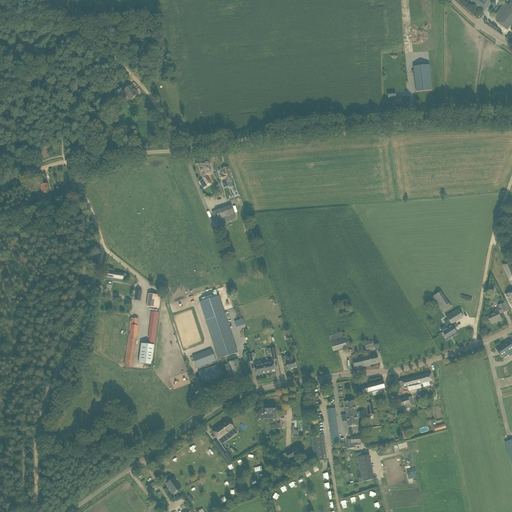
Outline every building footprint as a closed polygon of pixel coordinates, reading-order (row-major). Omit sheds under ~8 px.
[(468,0),(485,12),(492,0),(468,0)] [(507,30),(511,22),(511,0),(508,5),(511,7),(499,23),(507,30)] [(147,46),(141,55),(147,59),(153,50),(147,46)] [(430,65),(413,67),(416,92),(432,90),(430,65)] [(122,78),(117,81),(123,89),(122,90),(124,92),(122,93),(126,99),(128,98),(131,102),(138,97),(132,89),(131,89),(129,85),(128,86),(122,78)] [(403,105),(402,105),(402,102),(396,102),(395,98),(396,98),(395,92),(388,93),(389,98),(392,98),(392,102),(392,108),(399,108),(399,109),(403,108),(403,105)] [(207,162),(199,164),(202,179),(204,183),(205,182),(205,183),(205,184),(207,187),(212,184),(207,177),(207,174),(210,174),(207,162)] [(223,184),(232,181),(228,167),(222,169),(224,175),(221,176),(223,184)] [(47,184),(40,185),(42,193),(40,193),(41,197),(45,196),(44,193),(49,192),(47,184)] [(234,216),(231,206),(212,212),(215,222),(219,221),(234,216)] [(112,281),(123,283),(123,280),(126,280),(127,279),(127,276),(126,274),(114,272),(106,271),(104,280),(108,280),(109,278),(113,278),(112,281)] [(441,291),(430,298),(435,307),(437,306),(441,313),(443,312),(444,313),(452,308),(449,304),(441,291)] [(161,295),(148,294),(147,307),(159,308),(161,295)] [(238,353),(219,296),(200,303),(218,360),(238,353)] [(502,313),(506,311),(503,304),(498,307),(500,310),(495,312),(495,313),(488,317),(491,323),(496,321),(497,322),(501,320),(498,314),(501,313),(502,313)] [(454,323),(463,317),(458,309),(446,316),(451,325),(454,323)] [(152,365),(159,313),(151,312),(148,338),(149,338),(148,345),(141,344),(139,363),(152,365)] [(133,368),(137,340),(138,326),(139,319),(130,318),(128,339),(124,366),(133,368)] [(457,327),(454,323),(451,325),(452,326),(441,332),(446,341),(449,339),(457,334),(454,329),(457,327)] [(351,345),(349,338),(344,339),(342,332),(329,336),(333,351),(351,345)] [(374,341),(364,344),(366,349),(376,346),(374,341)] [(511,344),(510,341),(496,349),(502,358),(507,355),(509,357),(511,355),(511,344)] [(216,361),(211,349),(192,356),(197,368),(215,361),(216,361)] [(379,363),(377,354),(370,356),(369,352),(351,356),(354,369),(379,363)] [(296,368),(295,361),(294,361),(292,354),(285,356),(287,362),(286,363),(287,366),(286,366),(287,371),(291,370),(291,369),(296,368)] [(244,378),(238,359),(228,363),(234,382),(244,378)] [(263,364),(265,374),(275,372),(273,362),(263,364)] [(222,376),(217,364),(198,372),(203,384),(222,376)] [(265,374),(263,364),(254,366),(256,376),(265,374)] [(433,382),(432,378),(430,373),(419,376),(421,385),(423,385),(423,387),(433,385),(432,382),(433,382)] [(418,389),(417,386),(421,385),(419,376),(401,380),(403,389),(407,388),(408,388),(409,391),(418,389)] [(360,386),(363,395),(372,393),(373,396),(379,394),(378,391),(385,389),(383,381),(360,386)] [(408,397),(396,401),(400,411),(411,407),(412,408),(415,407),(415,406),(412,396),(408,398),(408,397)] [(344,402),(346,414),(356,413),(355,401),(344,402)] [(265,405),(265,416),(276,416),(275,404),(265,405)] [(372,404),(364,405),(366,416),(374,414),(372,404)] [(332,445),(340,444),(335,409),(327,410),(332,445)] [(356,413),(346,414),(348,427),(358,425),(356,413)] [(228,420),(212,432),(218,440),(220,442),(226,437),(225,435),(234,428),(228,420)] [(315,436),(318,461),(322,461),(321,455),(325,455),(324,455),(324,450),(325,450),(323,435),(315,436)] [(351,438),(351,439),(347,440),(347,449),(355,448),(355,446),(361,445),(360,436),(356,436),(356,437),(351,438)] [(297,448),(286,454),(290,461),(301,455),(297,448)] [(227,453),(223,456),(229,463),(232,460),(227,453)] [(374,479),(369,455),(363,456),(359,457),(357,457),(362,482),(374,479)] [(416,468),(406,469),(408,483),(418,482),(416,468)] [(166,484),(173,494),(179,489),(172,479),(166,484)]
